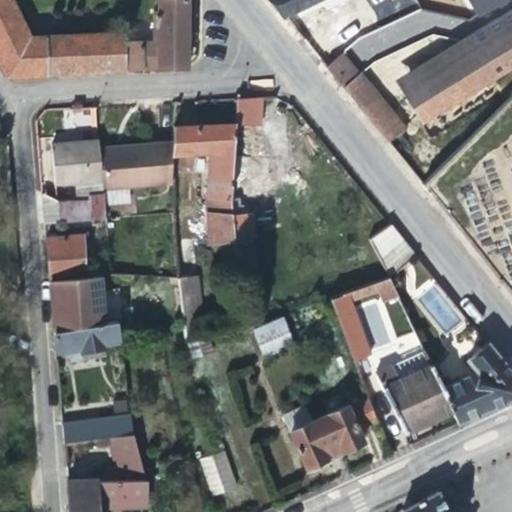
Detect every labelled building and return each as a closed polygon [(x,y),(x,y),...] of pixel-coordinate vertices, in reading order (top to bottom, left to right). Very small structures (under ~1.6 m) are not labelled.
[(24,41),(2,0),(0,0),(0,75),(1,78),(37,76),(36,40),(24,41)] [(152,0),(152,14),(148,14),(148,44),(115,45),(115,36),(36,40),(37,76),(181,69),(180,0),(152,0)] [(312,0),(261,0),(276,18),(312,0)] [(414,0),(369,0),(376,19),(416,4),(414,0)] [(459,0),(470,18),(499,0),(459,0)] [(395,94),(511,23),(511,17),(509,13),(389,85),(395,94)] [(511,62),(511,23),(395,94),(403,109),(394,114),(403,129),(451,99),(511,62)] [(343,70),(346,67),(336,55),(318,70),(379,145),(396,134),(382,118),(372,127),(356,108),(366,99),(343,70)] [(372,127),(382,118),(366,99),(356,108),(372,127)] [(256,100),(230,101),(228,126),(249,127),(254,127),(256,100)] [(167,145),(167,157),(203,154),(201,199),(225,199),(228,139),(228,126),(167,130),(167,145)] [(249,139),(249,127),(228,126),(228,139),(249,139)] [(249,139),(228,139),(225,199),(246,200),(247,182),(257,181),(258,159),(248,159),(249,139)] [(47,145),(50,184),(68,182),(98,180),(95,149),(94,142),(47,145)] [(167,157),(167,145),(95,149),(98,180),(99,194),(167,188),(167,157)] [(511,171),(510,172),(509,171),(506,171),(505,170),(503,171),(511,194),(511,171)] [(81,196),(99,194),(98,180),(68,182),(70,201),(81,200),(81,196)] [(51,202),(52,224),(101,220),(99,194),(81,196),(81,200),(70,201),(51,202)] [(35,195),(37,225),(52,224),(51,202),(35,195)] [(203,216),(227,216),(225,199),(201,199),(203,216)] [(246,200),(225,199),(227,216),(247,214),(246,200)] [(247,214),(227,216),(229,242),(249,239),(247,214)] [(235,277),(229,242),(227,216),(203,216),(205,247),(214,245),(216,257),(222,256),(226,279),(235,277)] [(365,240),(381,278),(382,280),(409,260),(382,226),(365,240)] [(50,280),(80,278),(78,237),(39,239),(42,281),(50,280)] [(226,279),(222,256),(216,257),(220,280),(226,279)] [(93,277),(80,278),(50,280),(52,302),(44,303),(46,332),(97,323),(93,277)] [(389,295),(382,280),(381,278),(368,284),(371,291),(376,301),(389,295)] [(52,302),(50,280),(42,281),(44,303),(52,302)] [(371,291),(368,284),(341,294),(344,301),(371,291)] [(173,286),(180,346),(183,345),(195,341),(189,285),(173,286)] [(344,301),(341,294),(324,300),(347,361),(363,356),(344,301)] [(253,325),(259,355),(292,349),(286,319),(253,325)] [(110,321),(97,323),(46,332),(50,352),(74,349),(74,354),(98,350),(97,345),(114,343),(110,321)] [(195,341),(183,345),(189,360),(206,354),(201,339),(195,341)] [(432,390),(442,410),(450,426),(504,402),(509,382),(478,345),(460,359),(468,376),(462,387),(456,386),(457,378),(432,390)] [(368,372),(395,432),(442,410),(432,390),(413,350),(368,372)] [(311,419),(327,454),(355,442),(350,429),(368,420),(360,399),(311,419)] [(276,416),(298,467),(327,454),(311,419),(305,422),(298,406),(276,416)] [(54,423),(56,445),(103,438),(126,434),(123,414),(54,423)] [(105,462),(108,461),(114,482),(138,482),(126,434),(103,438),(104,446),(101,447),(105,462)] [(198,460),(211,497),(238,487),(225,450),(198,460)] [(89,511),(89,509),(88,482),(100,482),(99,474),(86,474),(85,482),(58,482),(59,511),(89,511)] [(100,482),(88,482),(89,509),(139,509),(138,482),(114,482),(100,482)] [(440,511),(430,493),(396,511),(440,511)]
